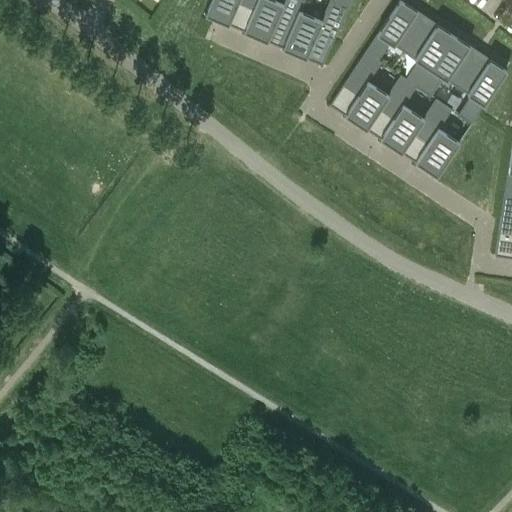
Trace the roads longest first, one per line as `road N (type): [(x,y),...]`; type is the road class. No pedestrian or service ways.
road 1 (residential): [(511,316),(340,228),(43,0)]
road 2 (residential): [(511,270),(478,265),(483,224),(317,113),(326,82)]
road 3 (unknown): [(86,293),(180,173),(233,144)]
road 4 (residential): [(210,30),(326,82)]
